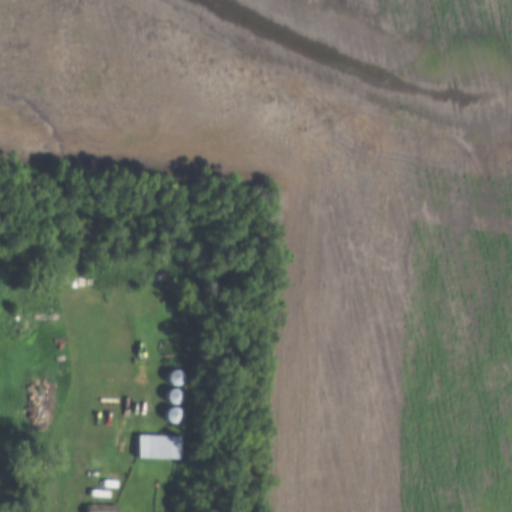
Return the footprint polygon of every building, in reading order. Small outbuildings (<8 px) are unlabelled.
[(171,384),(177,382),(179,377),(177,371),(171,369),(166,371),(164,377),(166,382),(171,384)] [(170,403),(176,401),(178,395),(176,390),(170,388),(165,390),(163,396),(165,401),(170,403)] [(169,421),(175,419),(177,413),(174,408),(169,406),(164,408),(162,414),(164,419),(169,421)] [(137,434),(179,435),(179,458),(137,457),(137,434)] [(116,502),(116,511),(85,511),(85,502),(116,502)]
